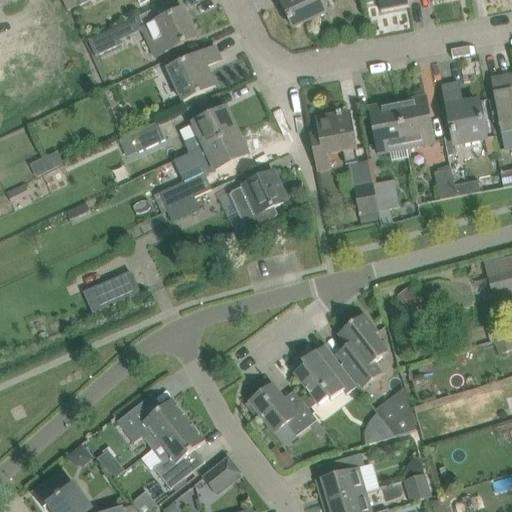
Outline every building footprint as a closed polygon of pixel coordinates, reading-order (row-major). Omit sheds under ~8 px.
[(71,0),(75,9),(92,0),(71,0)] [(288,0),(282,3),(289,18),(288,18),(290,22),(291,21),(294,29),(325,14),(318,0),(288,0)] [(407,0),(365,0),(367,5),(380,2),(381,12),(409,7),(407,0)] [(167,4),(137,17),(142,29),(143,31),(155,58),(179,47),(198,39),(184,10),(172,15),(167,4)] [(95,58),(121,45),(114,29),(88,41),(95,58)] [(26,30),(0,38),(0,91),(42,78),(26,30)] [(183,103),(198,96),(216,87),(207,68),(221,61),(215,48),(168,71),(183,103)] [(511,76),(491,80),(495,100),(504,150),(511,149),(511,76)] [(459,86),(444,89),(448,109),(454,139),(456,146),(486,140),(485,132),(479,103),(463,106),(459,86)] [(426,98),(398,104),(406,144),(420,141),(421,146),(434,144),(426,98)] [(370,109),(374,129),(379,154),(392,152),(391,147),(406,144),(398,104),(370,109)] [(185,145),(190,155),(237,133),(226,109),(193,125),(199,137),(185,145)] [(317,172),(330,169),(327,155),(344,152),(346,166),(358,164),(353,133),(349,113),(342,114),(337,114),(337,115),(317,119),(320,131),(310,133),(317,172)] [(137,154),(165,141),(157,123),(129,137),(137,154)] [(190,155),(173,162),(183,183),(187,182),(208,172),(214,169),(215,171),(215,172),(230,165),(248,156),(237,133),(190,155)] [(37,179),(65,165),(59,152),(31,166),(37,179)] [(359,217),(379,213),(373,186),(368,163),(350,166),(359,217)] [(458,198),(455,186),(452,171),(435,174),(441,201),(458,198)] [(503,189),(511,187),(511,171),(500,174),(503,189)] [(183,183),(159,194),(167,212),(195,199),(216,189),(208,172),(187,182),(183,183)] [(231,194),(248,231),(276,218),(272,209),(287,202),(274,173),(243,187),(244,188),(231,194)] [(395,182),(374,186),(379,213),(382,228),(393,224),(390,211),(394,210),(400,209),(396,189),(395,182)] [(478,182),(455,186),(458,198),(480,194),(478,182)] [(25,185),(7,194),(11,204),(30,195),(25,185)] [(173,224),(200,211),(195,199),(167,212),(173,224)] [(70,222),(90,213),(86,204),(66,213),(70,222)] [(504,257),(484,262),(488,277),(491,296),(511,290),(511,257),(505,259),(504,257)] [(126,302),(142,295),(132,274),(116,281),(126,302)] [(422,305),(410,288),(398,297),(410,314),(422,305)] [(378,334),(377,332),(364,316),(339,335),(348,347),(337,355),(343,363),(355,379),(364,389),(383,375),(375,364),(389,354),(375,336),(378,334)] [(490,343),(511,335),(511,329),(507,331),(504,324),(486,330),(490,343)] [(499,356),(511,351),(511,335),(490,343),(494,342),(499,356)] [(294,374),(307,390),(311,396),(317,404),(319,406),(329,398),(331,402),(344,392),(347,396),(358,388),(330,352),(321,359),(316,353),(302,363),(304,367),(294,374)] [(273,386),(246,406),(256,420),(257,421),(261,417),(275,435),(287,425),(296,437),(310,426),(310,425),(317,421),(309,410),(303,403),(300,399),(290,407),(273,386)] [(311,396),(303,403),(309,410),(317,404),(311,396)] [(160,445),(189,422),(173,401),(151,418),(141,406),(125,418),(118,424),(135,445),(143,439),(153,451),(160,445)] [(387,427),(396,438),(418,431),(412,409),(387,427)] [(171,491),(178,486),(194,473),(184,460),(206,443),(189,422),(160,445),(168,455),(160,461),(162,464),(154,470),(171,491)] [(375,436),(375,444),(396,438),(387,427),(384,423),(378,429),(375,436)] [(285,471),(295,465),(287,451),(276,458),(285,471)] [(102,466),(113,457),(109,452),(97,461),(102,466)] [(327,496),(329,504),(366,493),(359,470),(365,468),(361,455),(337,462),(340,475),(317,482),(322,498),(327,496)] [(424,475),(421,461),(413,458),(402,477),(406,480),(424,475)] [(216,495),(241,475),(229,459),(204,479),(216,495)] [(76,486),(72,488),(62,475),(50,484),(34,496),(45,511),(48,508),(51,511),(123,511),(121,508),(107,511),(91,511),(94,510),(92,508),(76,486)] [(404,482),(411,504),(432,498),(426,476),(404,482)] [(371,511),(366,493),(329,504),(331,511),(371,511)] [(441,511),(439,502),(425,506),(426,511),(441,511)]
